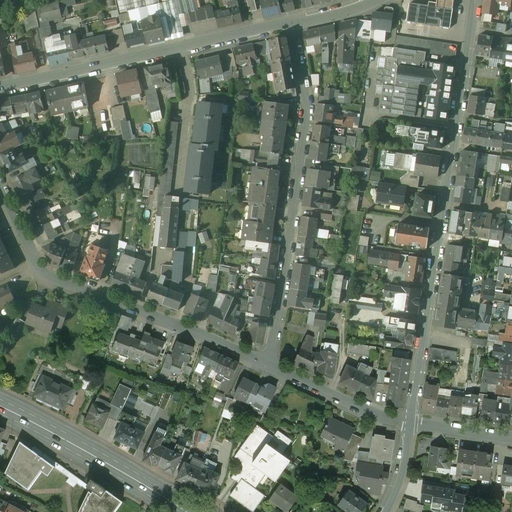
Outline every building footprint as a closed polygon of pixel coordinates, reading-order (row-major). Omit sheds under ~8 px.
[(65,0),(34,8),(38,26),(39,29),(50,26),(49,21),(62,18),(59,8),(67,6),(65,0)] [(136,0),(117,0),(121,14),(139,10),(136,0)] [(254,0),(246,0),(249,12),(257,11),(254,0)] [(271,0),(270,0),(260,3),(263,18),(282,14),(278,0),(271,0)] [(278,0),(282,14),(295,11),(292,0),(278,0)] [(300,0),(303,9),(315,6),(313,0),(300,0)] [(436,0),(436,3),(436,8),(452,10),(453,0),(436,0)] [(484,0),(483,13),(496,15),(498,4),(511,6),(510,6),(511,0),(484,0)] [(237,1),(228,3),(229,9),(216,12),(219,27),(242,23),(237,1)] [(429,7),(410,4),(407,22),(450,29),(453,10),(452,10),(436,8),(436,3),(429,2),(429,7)] [(212,8),(189,13),(192,24),(215,19),(212,8)] [(384,15),(373,14),(371,30),(386,32),(390,32),(394,10),(393,9),(386,8),(385,9),(384,15)] [(134,12),(129,13),(129,15),(122,16),(124,22),(135,20),(134,12)] [(150,21),(132,25),(123,27),(128,49),(164,41),(163,37),(183,33),(179,15),(156,20),(155,17),(150,18),(150,21)] [(370,15),(356,21),(355,36),(360,37),(368,38),(370,15)] [(356,21),(340,24),(338,62),(352,63),(355,36),(356,21)] [(497,24),(484,22),(482,30),(496,32),(497,24)] [(506,33),(507,24),(498,23),(497,32),(506,33)] [(38,26),(30,28),(36,53),(44,51),(39,29),(38,26)] [(50,26),(39,29),(44,51),(47,51),(45,43),(49,42),(49,39),(53,38),(52,37),(50,26)] [(335,26),(319,29),(322,44),(328,43),(337,41),(335,26)] [(122,29),(113,31),(116,45),(125,43),(122,29)] [(319,29),(304,33),(306,47),(315,46),(322,44),(319,29)] [(386,32),(376,31),(375,41),(385,42),(386,32)] [(77,42),(75,34),(66,37),(67,44),(71,61),(88,57),(83,41),(77,42)] [(59,35),(52,37),(53,38),(49,39),(49,42),(45,43),(47,51),(51,66),(71,61),(67,44),(62,46),(59,35)] [(105,36),(83,41),(88,57),(109,53),(105,36)] [(457,46),(395,36),(394,48),(426,53),(456,58),(457,46)] [(493,37),(479,36),(477,56),(490,58),(493,37)] [(286,37),(272,40),(276,60),(272,61),(277,92),(283,91),(296,88),(286,37)] [(505,39),(493,37),(490,58),(502,59),(504,46),(505,39)] [(26,41),(10,45),(16,74),(38,69),(34,53),(29,55),(26,41)] [(322,44),(315,46),(316,53),(323,52),(322,44)] [(253,45),(234,49),(238,65),(247,63),(254,61),(257,60),(253,45)] [(511,46),(508,46),(504,46),(502,59),(511,60),(511,46)] [(426,53),(394,48),(392,58),(397,59),(396,65),(398,67),(419,70),(420,61),(424,62),(426,53)] [(387,58),(380,57),(378,69),(385,70),(386,64),(387,58)] [(219,58),(196,64),(199,78),(199,80),(209,77),(223,74),(219,58)] [(254,61),(247,63),(250,75),(257,73),(254,61)] [(424,62),(420,61),(419,70),(433,71),(434,63),(424,62)] [(454,66),(434,63),(430,89),(430,93),(450,96),(454,66)] [(396,65),(386,64),(385,70),(383,86),(380,112),(392,114),(397,80),(398,67),(396,65)] [(167,65),(145,70),(149,87),(157,85),(158,89),(171,86),(170,82),(171,82),(167,65)] [(419,70),(398,67),(397,80),(420,83),(431,85),(433,71),(419,70)] [(378,69),(376,85),(383,86),(385,70),(378,69)] [(136,72),(117,76),(121,97),(130,95),(130,94),(139,92),(140,93),(141,93),(136,72)] [(209,77),(199,80),(199,78),(197,78),(198,96),(211,95),(209,77)] [(105,79),(84,84),(89,111),(111,106),(105,79)] [(420,83),(397,80),(392,114),(415,117),(420,83)] [(84,84),(65,88),(70,113),(88,109),(84,84)] [(65,88),(46,92),(51,117),(70,113),(65,88)] [(296,88),(283,91),(284,99),(297,97),(296,88)] [(450,96),(430,93),(430,89),(428,89),(426,103),(428,103),(426,118),(446,121),(450,96)] [(352,103),(352,91),(325,91),(325,103),(352,103)] [(40,94),(25,97),(29,112),(30,115),(44,112),(40,94)] [(486,98),(470,95),(468,113),(494,117),(495,105),(485,104),(486,98)] [(25,97),(11,100),(14,115),(14,116),(29,112),(25,97)] [(11,100),(0,101),(0,117),(6,116),(14,115),(11,100)] [(200,103),(195,151),(192,150),(187,188),(190,188),(190,193),(209,195),(211,174),(209,174),(211,160),(213,160),(214,151),(217,151),(218,141),(216,141),(218,127),(220,127),(221,113),(220,113),(221,105),(200,103)] [(288,106),(265,103),(265,109),(263,120),(286,123),(288,106)] [(333,107),(317,105),(315,122),(331,124),(333,107)] [(123,106),(117,108),(119,121),(126,120),(123,106)] [(117,108),(110,109),(113,122),(119,121),(117,108)] [(346,118),(336,117),(335,124),(348,126),(349,120),(345,120),(346,118)] [(286,123),(263,120),(261,136),(265,137),(284,139),(286,123)] [(13,121),(3,125),(7,135),(13,133),(12,130),(16,128),(13,121)] [(167,122),(159,195),(170,197),(178,123),(167,122)] [(505,125),(496,124),(494,133),(503,135),(505,125)] [(471,130),(466,129),(463,142),(476,144),(479,126),(472,125),(471,130)] [(66,137),(78,140),(81,128),(69,126),(66,137)] [(330,128),(315,126),(312,142),(328,144),(329,138),(330,128)] [(410,127),(399,126),(397,135),(408,137),(410,127)] [(484,127),(479,126),(476,144),(489,146),(491,133),(483,132),(484,127)] [(445,132),(410,127),(408,137),(415,138),(414,145),(424,146),(442,149),(445,132)] [(13,133),(7,135),(13,148),(14,149),(21,146),(14,132),(13,133)] [(494,133),(491,133),(489,146),(502,148),(504,135),(503,135),(494,133)] [(7,135),(0,138),(0,153),(13,148),(7,135)] [(511,136),(504,135),(502,148),(511,150),(511,136)] [(284,139),(265,137),(265,144),(262,144),(261,152),(270,153),(282,154),(284,139)] [(346,139),(331,137),(331,138),(329,138),(328,144),(340,146),(345,147),(346,139)] [(328,144),(312,142),(310,159),(326,161),(327,152),(328,144)] [(340,146),(328,144),(327,152),(331,152),(331,153),(339,155),(340,146)] [(13,148),(0,153),(0,156),(8,174),(21,168),(20,165),(17,158),(14,151),(15,151),(14,149),(13,148)] [(260,152),(250,150),(249,162),(268,165),(269,158),(259,157),(260,152)] [(478,154),(462,151),(458,176),(474,179),(474,175),(478,154)] [(282,154),(270,153),(268,165),(267,169),(279,171),(282,154)] [(413,156),(396,154),(394,169),(409,171),(410,172),(410,171),(417,173),(417,175),(420,175),(438,178),(441,159),(420,156),(413,155),(413,156)] [(497,157),(488,155),(486,165),(485,173),(494,174),(497,157)] [(23,156),(17,158),(20,165),(26,162),(23,156)] [(486,165),(480,164),(478,176),(474,175),(474,179),(484,180),(485,173),(486,165)] [(339,168),(324,166),(323,171),(336,173),(336,174),(338,174),(339,168)] [(267,169),(256,168),(253,184),(277,187),(279,171),(267,169)] [(323,171),(308,169),(306,187),(321,189),(328,190),(329,183),(335,184),(336,174),(336,173),(323,171)] [(417,173),(410,171),(410,172),(409,171),(408,174),(401,179),(400,186),(405,187),(418,189),(420,175),(417,175),(417,173)] [(32,172),(25,175),(29,182),(35,179),(32,172)] [(25,175),(12,182),(20,198),(33,192),(29,182),(25,175)] [(156,190),(156,177),(146,176),(146,190),(156,190)] [(474,179),(458,176),(457,187),(472,189),(474,179)] [(484,180),(474,179),(472,189),(477,190),(477,186),(483,187),(484,180)] [(400,186),(381,183),(378,201),(394,204),(394,202),(402,204),(405,187),(400,186)] [(277,187),(253,184),(251,203),(275,206),(278,188),(277,187)] [(503,186),(501,201),(509,202),(511,187),(503,186)] [(321,189),(306,187),(303,207),(318,209),(320,199),(321,189)] [(472,189),(457,187),(454,202),(470,204),(472,189)] [(33,192),(20,198),(26,211),(39,205),(38,201),(35,195),(33,192)] [(170,197),(159,195),(157,210),(156,218),(163,219),(160,247),(175,248),(179,210),(180,198),(170,197)] [(435,198),(417,195),(415,207),(411,206),(410,212),(414,213),(414,216),(431,219),(435,198)] [(190,200),(180,198),(179,210),(189,211),(190,200)] [(332,200),(320,199),(318,209),(331,211),(332,200)] [(251,203),(250,203),(248,222),(273,225),(275,206),(251,203)] [(44,210),(28,217),(35,231),(50,223),(47,216),(44,210)] [(461,211),(453,210),(450,233),(463,235),(466,214),(461,213),(461,211)] [(479,214),(466,212),(466,214),(463,235),(476,236),(478,219),(479,214)] [(54,213),(47,216),(50,223),(58,219),(54,213)] [(487,220),(478,219),(476,236),(488,239),(491,220),(492,214),(487,213),(487,220)] [(318,220),(302,217),(299,236),(314,238),(315,239),(318,220)] [(58,219),(50,223),(53,229),(61,226),(58,219)] [(504,222),(491,220),(488,239),(501,241),(504,222)] [(248,222),(245,222),(243,231),(269,234),(270,232),(272,232),(273,225),(248,222)] [(50,223),(35,231),(41,244),(57,237),(53,229),(50,223)] [(429,229),(399,224),(398,224),(397,230),(395,230),(394,237),(396,237),(396,244),(426,248),(427,249),(430,229),(429,229)] [(83,229),(74,234),(70,245),(77,248),(78,250),(83,229)] [(203,243),(211,241),(207,231),(199,234),(203,243)] [(269,234),(243,231),(242,241),(247,241),(264,244),(270,245),(271,237),(269,237),(269,234)] [(340,237),(329,235),(329,233),(320,232),(319,239),(320,239),(328,241),(328,242),(339,244),(340,237)] [(74,234),(51,245),(65,250),(67,251),(70,245),(74,234)] [(314,238),(299,236),(296,256),(316,259),(317,250),(312,249),(314,238)] [(369,238),(361,237),(359,245),(368,246),(369,238)] [(339,244),(328,242),(328,241),(320,239),(319,244),(327,245),(327,248),(338,250),(339,244)] [(264,244),(247,241),(245,251),(256,252),(256,249),(263,250),(264,244)] [(270,245),(264,244),(263,250),(262,259),(277,262),(279,246),(270,245)] [(2,245),(0,245),(0,276),(14,270),(2,245)] [(65,250),(51,245),(43,248),(51,264),(59,267),(65,250)] [(77,248),(70,245),(67,251),(76,254),(78,250),(77,248)] [(89,246),(79,274),(99,281),(109,254),(89,246)] [(462,248),(448,246),(445,261),(460,263),(462,252),(462,248)] [(67,251),(65,250),(59,267),(72,272),(78,255),(76,254),(67,251)] [(125,253),(118,250),(114,262),(121,264),(124,255),(125,255),(125,253)] [(184,252),(175,251),(173,266),(172,279),(172,281),(181,282),(184,252)] [(391,254),(371,251),(369,264),(389,267),(391,254)] [(469,254),(462,252),(461,260),(468,261),(469,254)] [(401,256),(391,254),(389,267),(399,269),(401,256)] [(125,255),(124,255),(121,264),(117,273),(130,278),(136,260),(125,255)] [(425,259),(410,257),(406,281),(422,283),(425,259)] [(511,258),(505,257),(503,267),(510,269),(511,268),(511,258)] [(277,262),(262,259),(261,267),(260,275),(265,276),(275,278),(277,262)] [(145,263),(136,260),(130,278),(133,279),(138,281),(145,263)] [(460,263),(445,261),(443,274),(458,277),(458,273),(460,266),(460,263)] [(310,266),(295,264),(292,290),(306,292),(307,286),(310,269),(310,266)] [(173,266),(162,265),(161,275),(172,279),(173,266)] [(467,267),(460,266),(458,273),(466,274),(467,267)] [(261,267),(253,267),(251,268),(250,271),(253,272),(252,274),(260,275),(261,267)] [(325,270),(315,269),(310,269),(307,286),(313,287),(312,289),(326,291),(329,275),(325,274),(325,270)] [(406,274),(395,272),(394,279),(406,281),(406,274)] [(117,273),(111,286),(128,292),(133,279),(130,278),(117,273)] [(458,277),(443,274),(439,303),(438,306),(457,309),(462,277),(458,277)] [(172,279),(161,275),(158,286),(163,288),(164,283),(166,282),(167,280),(172,281),(172,279)] [(218,276),(209,275),(207,292),(217,293),(218,276)] [(344,276),(334,275),(329,303),(339,304),(344,276)] [(138,281),(133,279),(128,292),(141,297),(146,284),(138,281)] [(206,284),(197,281),(195,285),(193,290),(191,295),(200,298),(206,284)] [(259,283),(251,281),(250,290),(257,291),(259,283)] [(274,285),(259,283),(257,291),(256,299),(271,301),(274,285)] [(158,286),(154,284),(148,300),(163,306),(169,290),(163,288),(158,286)] [(16,303),(8,286),(0,289),(0,308),(6,305),(7,307),(16,303)] [(402,289),(387,286),(386,295),(386,296),(396,298),(394,311),(399,312),(402,289)] [(420,291),(402,289),(399,312),(417,314),(420,291)] [(179,294),(169,290),(163,306),(177,311),(185,293),(180,292),(179,294)] [(306,292),(292,290),(289,306),(304,308),(306,296),(306,292)] [(511,296),(496,293),(495,301),(504,303),(510,304),(511,296)] [(200,298),(191,295),(184,313),(201,320),(209,302),(200,298)] [(312,297),(306,296),(304,308),(319,310),(320,301),(311,299),(312,297)] [(271,301),(256,299),(255,306),(253,314),(268,316),(271,301)] [(373,301),(362,299),(360,300),(360,302),(353,301),(352,308),(382,312),(383,305),(374,304),(375,303),(373,301)] [(45,309),(33,305),(26,324),(50,333),(53,325),(61,328),(69,309),(48,301),(45,309)] [(231,307),(224,303),(221,309),(222,309),(222,311),(228,314),(231,307)] [(511,303),(510,304),(504,303),(502,312),(508,313),(507,323),(511,323),(511,303)] [(438,306),(435,324),(454,327),(457,309),(438,306)] [(491,307),(482,306),(480,316),(489,318),(491,307)] [(238,310),(231,307),(228,314),(233,317),(234,315),(235,315),(238,310)] [(222,311),(214,308),(207,322),(221,329),(228,314),(222,311)] [(459,311),(457,309),(454,327),(461,328),(464,309),(462,309),(459,311)] [(477,311),(464,309),(461,328),(474,330),(476,316),(477,311)] [(233,317),(228,314),(221,329),(234,335),(241,320),(233,317)] [(327,315),(316,314),(314,326),(325,328),(327,315)] [(133,319),(122,315),(115,332),(119,334),(126,336),(133,319)] [(480,316),(476,316),(474,329),(487,331),(489,318),(480,316)] [(18,317),(8,332),(14,336),(24,321),(18,317)] [(416,322),(384,317),(384,324),(388,325),(387,329),(398,331),(414,333),(416,322)] [(267,325),(252,322),(249,342),(255,343),(255,344),(256,345),(262,346),(263,346),(267,325)] [(337,332),(327,330),(325,343),(334,345),(337,332)] [(414,333),(398,331),(397,339),(386,337),(385,346),(411,350),(414,333)] [(151,334),(145,332),(142,342),(126,336),(119,334),(113,351),(121,354),(122,352),(128,354),(128,356),(157,366),(161,354),(162,354),(166,343),(150,337),(151,334)] [(308,337),(295,363),(312,371),(315,355),(311,353),(313,339),(308,337)] [(487,341),(473,339),(472,345),(486,347),(487,341)] [(194,348),(178,342),(172,358),(175,359),(185,363),(188,364),(194,348)] [(334,345),(325,343),(323,352),(337,354),(338,345),(334,345)] [(511,344),(505,343),(503,352),(501,364),(511,365),(511,344)] [(376,348),(349,344),(348,353),(348,354),(353,355),(353,354),(361,355),(375,357),(376,348)] [(222,356),(205,348),(199,364),(207,367),(212,370),(216,371),(222,356)] [(445,350),(432,348),(430,360),(443,362),(445,350)] [(410,352),(395,350),(393,358),(408,361),(409,360),(410,352)] [(457,353),(445,350),(443,362),(456,364),(457,353)] [(323,352),(321,351),(318,366),(317,373),(326,375),(326,377),(328,379),(332,379),(334,377),(337,354),(323,352)] [(239,364),(222,356),(216,371),(220,373),(225,376),(232,379),(239,364)] [(408,361),(393,358),(392,367),(394,368),(392,380),(386,379),(385,385),(391,386),(405,389),(410,360),(409,360),(408,361)] [(185,363),(175,359),(170,371),(180,375),(185,363)] [(359,363),(355,370),(347,366),(339,384),(357,392),(368,367),(369,365),(361,361),(359,363)] [(207,367),(199,364),(196,370),(203,374),(207,367)] [(511,365),(501,364),(500,374),(499,380),(511,381),(511,365)] [(212,370),(207,367),(203,374),(203,375),(208,378),(212,370)] [(373,370),(368,367),(357,392),(371,398),(374,399),(375,390),(376,384),(377,380),(370,377),(373,370)] [(500,374),(486,372),(487,369),(484,369),(482,377),(499,380),(500,374)] [(385,373),(378,372),(377,380),(376,384),(385,385),(386,379),(384,379),(385,373)] [(220,373),(216,381),(221,384),(225,376),(220,373)] [(49,403),(58,383),(43,376),(34,396),(37,398),(37,400),(42,402),(45,401),(49,403)] [(499,380),(482,377),(482,383),(488,384),(498,386),(499,380)] [(256,386),(243,380),(234,398),(247,404),(256,386)] [(511,390),(511,381),(499,380),(498,386),(497,394),(511,397),(511,390)] [(58,383),(49,403),(53,405),(53,408),(59,411),(61,409),(63,410),(67,402),(71,404),(76,391),(58,383)] [(385,385),(376,384),(375,390),(390,393),(391,386),(385,385)] [(439,386),(426,384),(422,412),(435,414),(438,395),(439,389),(439,386)] [(131,390),(121,386),(112,405),(123,409),(131,390)] [(262,388),(256,386),(247,404),(265,412),(267,408),(276,390),(268,386),(262,388)] [(405,389),(391,386),(390,393),(388,406),(402,408),(405,389)] [(168,388),(159,408),(165,411),(173,390),(168,388)] [(452,391),(439,389),(438,395),(443,396),(442,400),(450,402),(451,397),(452,391)] [(450,402),(442,400),(443,396),(438,395),(435,414),(448,416),(448,415),(450,402)] [(471,400),(464,399),(461,417),(475,419),(479,397),(471,396),(471,400)] [(464,399),(451,397),(450,402),(448,415),(461,417),(464,399)] [(112,405),(98,398),(88,421),(103,428),(108,417),(117,422),(122,411),(123,409),(112,405)] [(229,418),(234,399),(228,398),(223,416),(229,418)] [(497,403),(484,401),(481,420),(494,422),(497,403)] [(510,405),(497,403),(494,422),(507,425),(510,405)] [(274,411),(267,408),(265,412),(261,421),(268,423),(274,411)] [(137,418),(122,411),(117,422),(122,424),(123,423),(132,428),(137,418)] [(354,430),(330,419),(330,418),(321,437),(322,437),(337,444),(335,449),(343,453),(344,453),(352,434),(354,430)] [(132,428),(123,423),(122,424),(116,439),(122,442),(121,444),(130,448),(131,446),(138,449),(145,433),(132,428)] [(277,432),(272,439),(257,426),(235,458),(242,463),(232,479),(239,484),(231,496),(252,511),(253,511),(265,496),(256,490),(266,475),(276,482),(291,462),(282,455),(292,442),(277,432)] [(159,429),(143,461),(152,465),(153,463),(159,466),(168,449),(161,446),(167,433),(159,429)] [(198,431),(195,441),(200,442),(203,433),(198,431)] [(352,434),(344,453),(343,453),(339,460),(353,462),(358,452),(360,448),(363,439),(352,434)] [(395,441),(373,437),(370,453),(359,452),(357,463),(359,463),(359,462),(383,467),(384,461),(391,462),(395,441)] [(179,442),(171,438),(168,449),(174,452),(177,444),(178,445),(179,442)] [(14,441),(9,439),(5,450),(11,452),(14,441)] [(32,451),(23,445),(20,443),(5,474),(8,475),(7,476),(28,491),(42,472),(49,477),(55,468),(49,463),(32,451)] [(174,452),(168,449),(159,466),(166,470),(165,472),(173,476),(186,448),(178,445),(177,444),(174,452)] [(447,450),(432,447),(429,467),(444,469),(447,450)] [(86,485),(35,448),(32,451),(49,463),(55,468),(92,495),(93,493),(87,488),(88,487),(86,485)] [(481,455),(460,452),(456,477),(457,477),(457,475),(460,476),(461,478),(472,479),(474,478),(477,478),(477,480),(478,480),(481,455)] [(493,456),(481,455),(478,480),(490,481),(493,456)] [(206,462),(192,456),(188,464),(186,464),(179,480),(195,487),(204,466),(206,462)] [(217,464),(207,460),(206,462),(204,466),(210,469),(210,471),(214,472),(217,464)] [(383,467),(359,462),(359,463),(357,463),(353,462),(359,463),(355,483),(365,485),(364,487),(369,491),(368,492),(378,493),(379,488),(381,488),(382,483),(387,484),(388,474),(382,473),(383,467)] [(214,472),(210,471),(210,469),(204,466),(195,487),(212,495),(221,475),(214,472)] [(511,467),(505,467),(502,484),(511,485),(511,467)] [(116,511),(123,503),(92,481),(88,487),(87,488),(93,493),(92,495),(88,500),(89,500),(86,504),(87,505),(83,510),(84,510),(82,511),(116,511)] [(288,511),(299,498),(281,485),(270,500),(286,511),(288,511)] [(455,490),(423,485),(420,503),(432,505),(431,510),(436,511),(462,511),(465,495),(454,494),(455,490)] [(362,511),(369,504),(349,490),(343,498),(338,505),(347,511),(362,511)] [(338,494),(333,502),(338,505),(343,498),(338,494)] [(3,511),(8,503),(0,499),(0,511),(3,511)] [(16,511),(18,509),(8,503),(3,511),(16,511)]
